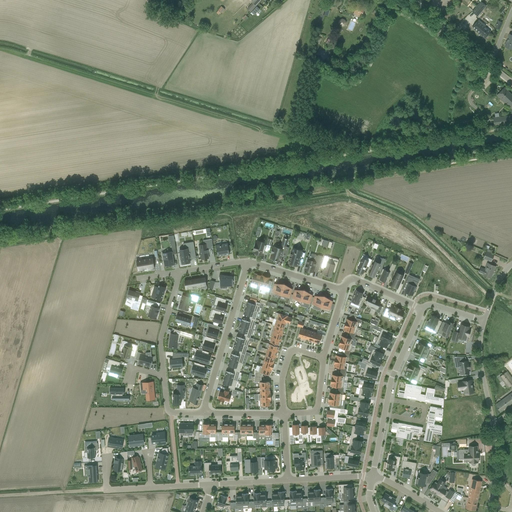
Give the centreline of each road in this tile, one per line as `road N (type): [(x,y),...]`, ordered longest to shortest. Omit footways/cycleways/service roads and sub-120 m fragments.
road 1 (track): [(361,151),(159,89),(155,95)]
road 2 (residential): [(487,511),(495,453),(480,358),(484,321)]
road 3 (residential): [(249,262),(205,411)]
